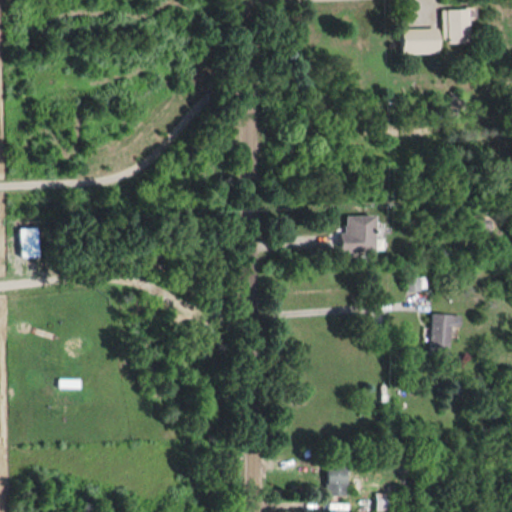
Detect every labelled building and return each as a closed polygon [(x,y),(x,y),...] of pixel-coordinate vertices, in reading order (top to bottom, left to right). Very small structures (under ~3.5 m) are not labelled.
[(465,43),(465,7),(440,7),(440,43),(465,43)] [(434,27),(398,27),(397,52),(434,52),(434,27)] [(372,215),(338,215),(338,251),(372,251),(372,215)] [(456,326),(457,315),(427,313),(425,354),(444,355),(446,325),(456,326)] [(322,465),(322,493),(341,493),(341,464),(322,465)] [(388,508),(388,492),(371,492),(371,508),(388,508)]
